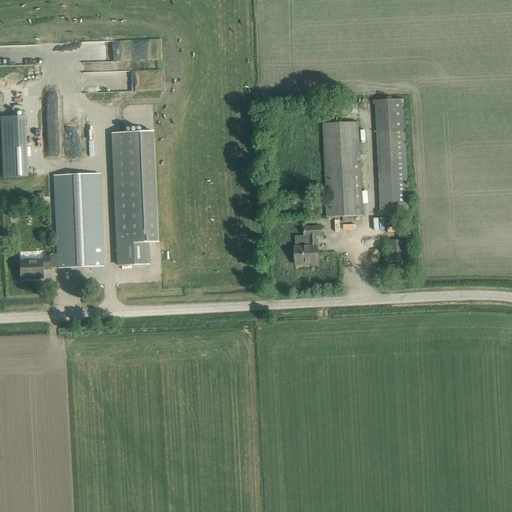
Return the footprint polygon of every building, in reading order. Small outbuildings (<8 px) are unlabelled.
[(373,101),(378,215),(409,214),(404,99),(373,101)] [(0,117),(0,120),(2,178),(28,177),(25,116),(0,117)] [(339,123),(323,124),(327,218),(343,217),(343,223),(347,223),(347,217),(363,216),(360,164),(358,164),(358,154),(360,154),(358,122),(339,123)] [(111,134),(117,267),(150,265),(149,243),(159,243),(154,131),(111,134)] [(99,174),(54,176),(57,255),(49,255),(49,257),(42,257),(42,261),(20,261),(20,278),(35,277),(35,279),(43,279),(42,269),(50,269),(50,268),(58,268),(58,269),(103,267),(99,174)] [(295,236),(296,263),(311,263),(311,265),(318,264),(318,246),(317,246),(316,235),(322,235),(322,227),(304,227),(304,236),(295,236)] [(389,241),(391,270),(411,269),(409,240),(389,241)]
